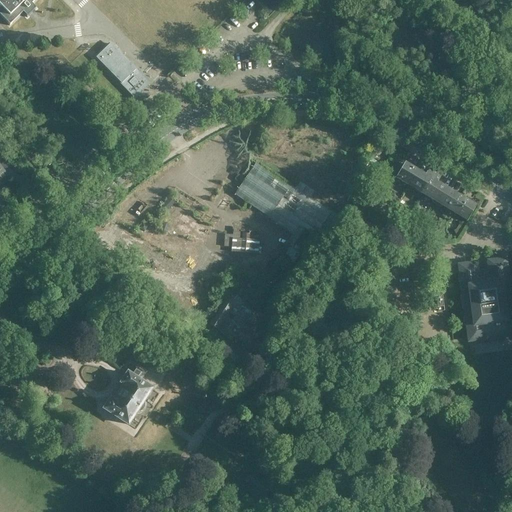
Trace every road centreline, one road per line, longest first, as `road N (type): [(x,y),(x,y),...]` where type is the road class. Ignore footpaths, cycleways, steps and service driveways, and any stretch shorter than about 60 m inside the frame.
road 1 (tertiary): [(511,200),(396,127),(329,103),(251,101),(189,121)]
road 2 (track): [(174,473),(214,414),(249,395),(268,408),(284,451),(303,462),(308,482),(299,511)]
road 3 (residential): [(66,191),(170,90)]
road 4 (tertiary): [(189,121),(86,209)]
